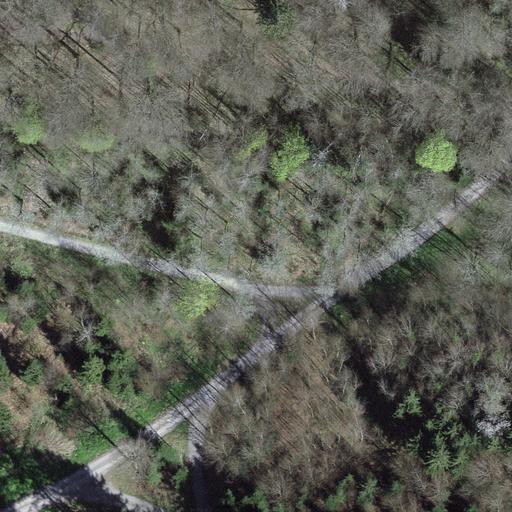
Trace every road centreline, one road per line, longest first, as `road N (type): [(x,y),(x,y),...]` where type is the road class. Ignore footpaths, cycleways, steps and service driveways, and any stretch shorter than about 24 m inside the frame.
road 1 (track): [(511,160),(309,313),(0,226)]
road 2 (track): [(210,387),(18,511)]
road 3 (track): [(210,387),(193,434),(207,511)]
road 4 (track): [(210,387),(309,313)]
